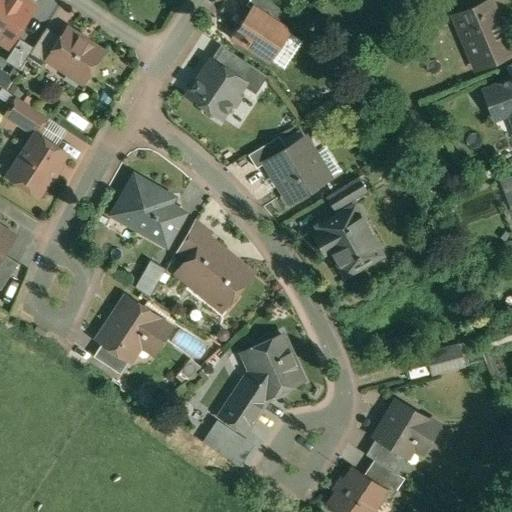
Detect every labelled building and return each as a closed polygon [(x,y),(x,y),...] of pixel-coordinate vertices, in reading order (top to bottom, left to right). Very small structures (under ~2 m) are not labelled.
[(0,0),(0,40),(8,45),(34,7),(23,0),(0,0)] [(290,10),(275,0),(250,0),(248,4),(255,9),(255,8),(280,25),(290,10)] [(455,0),(463,17),(486,6),(482,0),(455,0)] [(463,17),(458,19),(480,65),(511,50),(511,45),(493,3),(486,6),(463,17)] [(280,25),(255,8),(255,9),(246,22),(244,20),(234,35),(271,60),(290,31),(280,25)] [(33,47),(26,57),(42,67),(48,58),(47,58),(61,37),(46,27),(33,47)] [(102,52),(66,28),(61,37),(47,58),(48,58),(83,81),(87,74),(91,74),(95,68),(94,65),(102,52)] [(33,47),(19,38),(5,60),(19,69),(26,57),(33,47)] [(254,66),(223,46),(214,61),(244,81),(254,66)] [(211,60),(188,95),(204,105),(205,112),(210,115),(217,114),(222,117),(229,107),(236,105),(240,100),(238,93),(245,82),(244,81),(214,61),(211,60)] [(511,80),(484,91),(493,114),(511,107),(511,108),(511,80)] [(48,117),(18,97),(7,114),(36,133),(37,133),(48,117)] [(37,133),(36,133),(10,173),(25,183),(26,187),(34,193),(39,192),(40,193),(48,181),(51,180),(56,173),(55,170),(67,153),(37,133)] [(283,150),(266,161),(266,162),(291,202),(307,191),(311,191),(317,188),(319,184),(326,180),(312,156),(315,154),(305,137),(283,150)] [(275,138),(249,154),(257,168),(266,162),(266,161),(283,150),(275,138)] [(158,189),(135,176),(120,203),(132,210),(136,227),(167,244),(185,213),(154,195),(158,189)] [(358,178),(329,196),(337,210),(349,203),(348,201),(365,190),(358,178)] [(355,205),(317,226),(321,233),(316,236),(326,253),(331,250),(345,276),(367,264),(362,255),(378,246),(355,205)] [(211,232),(196,219),(178,251),(187,259),(189,260),(208,237),(211,232)] [(14,236),(0,226),(0,258),(4,253),(14,236)] [(242,264),(208,237),(189,260),(187,259),(181,266),(211,290),(207,296),(223,309),(227,305),(230,305),(237,297),(237,294),(252,276),(240,266),(242,264)] [(4,253),(0,258),(0,288),(1,289),(19,262),(4,253)] [(151,260),(136,287),(151,296),(167,269),(151,260)] [(128,296),(99,340),(103,342),(130,360),(145,337),(159,346),(172,328),(157,318),(159,317),(128,296)] [(282,334),(250,349),(257,367),(251,368),(220,415),(246,433),(270,395),(303,380),(290,351),(292,348),(288,339),(284,338),(282,334)] [(130,360),(103,342),(94,356),(121,373),(130,360)] [(440,425),(397,399),(375,437),(376,438),(407,456),(417,441),(427,447),(440,425)] [(244,467),(259,443),(220,418),(205,442),(244,467)] [(407,456),(376,438),(366,454),(375,459),(397,473),(407,456)] [(397,473),(375,459),(364,474),(387,489),(386,490),(393,495),(405,478),(397,473)] [(364,474),(354,467),(329,504),(341,511),(371,511),(386,490),(387,489),(364,474)]
